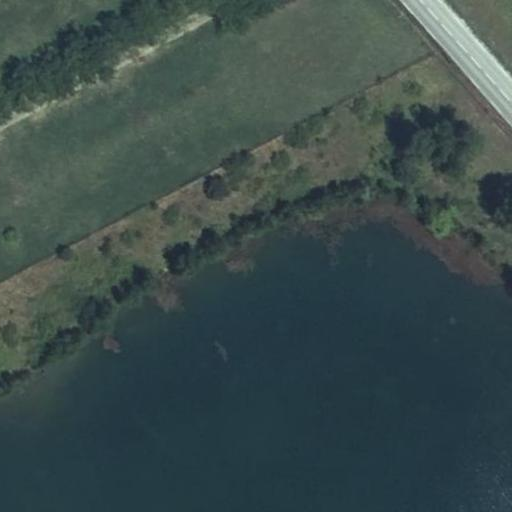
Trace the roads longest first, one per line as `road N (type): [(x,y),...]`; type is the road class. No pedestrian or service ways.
road 1 (unknown): [(231,0),(0,125)]
road 2 (tertiary): [(511,98),(423,0)]
